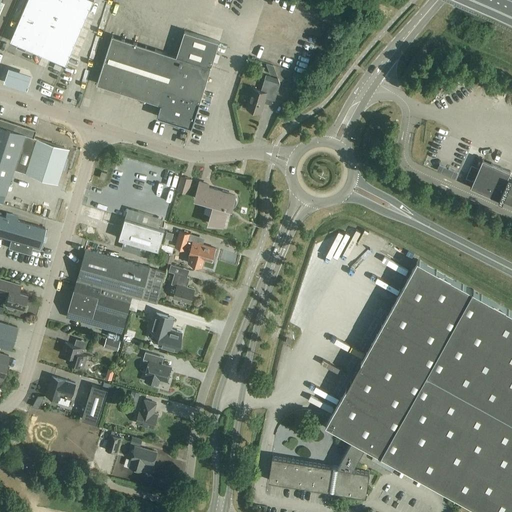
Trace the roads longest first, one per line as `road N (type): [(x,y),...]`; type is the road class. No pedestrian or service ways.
road 1 (unknown): [(217,157),(238,45),(222,20),(195,10),(130,4),(104,18),(70,119)]
road 2 (secondary): [(296,191),(219,392),(211,511)]
road 3 (secondary): [(224,511),(254,335),(289,236),(313,202)]
road 4 (unclassified): [(0,413),(24,383),(95,128)]
road 5 (residential): [(187,511),(203,393),(259,250)]
road 6 (unclassified): [(265,153),(189,156),(95,128)]
